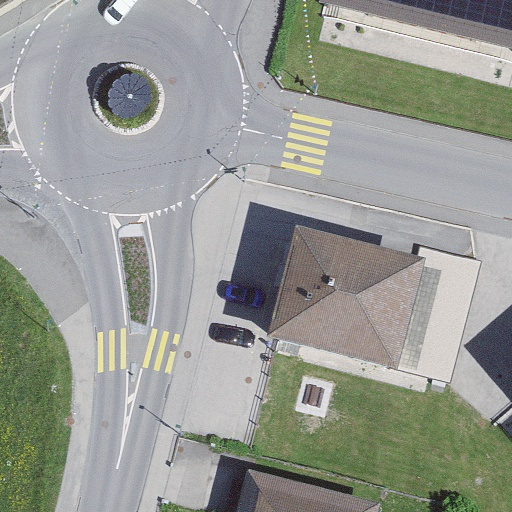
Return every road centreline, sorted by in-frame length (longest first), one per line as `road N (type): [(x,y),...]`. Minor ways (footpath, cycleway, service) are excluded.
road 1 (secondary): [(106,511),(138,345),(126,182)]
road 2 (unclassified): [(511,191),(206,123)]
road 3 (secondary): [(125,16),(102,19),(63,44),(44,86),(44,109)]
